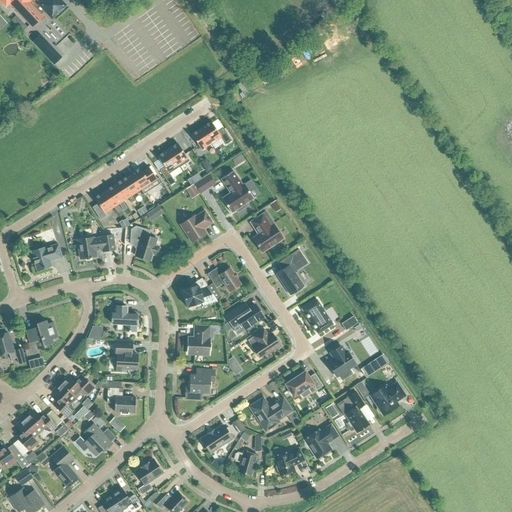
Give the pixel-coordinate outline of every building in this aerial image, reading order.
[(0,0),(8,9),(11,6),(30,27),(43,15),(41,13),(45,9),(50,15),(61,5),(56,0),(0,0)] [(316,24),(313,28),(317,34),(328,26),(323,19),(316,24)] [(5,25),(12,33),(16,29),(9,22),(5,25)] [(125,41),(116,47),(121,54),(130,47),(125,41)] [(60,59),(49,47),(43,52),(54,64),(60,59)] [(211,121),(201,128),(211,143),(221,137),(211,121)] [(201,128),(191,134),(201,150),(211,143),(201,128)] [(177,143),(167,150),(177,165),(187,159),(177,143)] [(167,150),(157,156),(168,172),(177,165),(167,150)] [(139,168),(130,174),(141,190),(150,184),(139,168)] [(221,198),(231,213),(237,209),(239,211),(247,206),(245,204),(253,198),(244,184),(242,185),(233,171),(221,179),(230,193),(221,198)] [(130,174),(121,180),(131,196),(141,190),(130,174)] [(196,184),(203,192),(209,188),(202,179),(196,184)] [(121,180),(112,186),(122,201),(131,196),(121,180)] [(199,194),(193,184),(185,189),(191,199),(199,194)] [(112,186),(103,192),(113,207),(122,201),(112,186)] [(94,198),(104,214),(113,207),(103,192),(94,198)] [(275,212),(280,209),(275,200),(269,204),(275,212)] [(162,207),(164,212),(174,208),(172,203),(162,207)] [(209,214),(219,208),(216,204),(207,211),(209,214)] [(211,222),(204,211),(194,217),(193,216),(181,224),(192,241),(205,233),(201,228),(204,226),(205,227),(211,222)] [(266,211),(249,222),(257,234),(251,238),(261,253),(283,239),(266,211)] [(136,226),(131,229),(130,244),(138,246),(135,256),(150,260),(152,254),(156,255),(159,252),(158,247),(154,246),(156,239),(148,237),(150,231),(136,226)] [(114,250),(112,235),(101,236),(101,238),(93,239),(93,237),(77,240),(80,259),(96,257),(95,250),(102,249),(103,252),(114,250)] [(45,247),(31,251),(36,270),(51,266),(50,261),(62,257),(58,244),(46,248),(45,247)] [(301,245),(294,249),(299,256),(305,252),(301,245)] [(289,265),(276,274),(290,295),(304,286),(289,265)] [(217,268),(207,274),(216,287),(223,283),(229,292),(240,284),(230,268),(221,274),(217,268)] [(217,302),(213,295),(207,286),(206,286),(207,287),(199,289),(197,285),(181,290),(186,307),(187,307),(188,309),(191,311),(194,309),(195,306),(195,304),(203,301),(206,305),(216,301),(216,302),(217,302)] [(317,300),(302,309),(318,334),(332,324),(317,300)] [(248,309),(244,303),(225,316),(232,326),(239,322),(244,329),(263,317),(255,305),(248,309)] [(124,307),(113,306),(112,313),(111,324),(125,324),(125,331),(136,332),(136,325),(137,325),(137,314),(123,314),(124,307)] [(353,316),(341,324),(345,330),(357,323),(353,316)] [(44,346),(49,347),(52,343),(53,343),(52,340),(58,338),(53,322),(47,324),(46,320),(36,323),(37,327),(26,331),(30,343),(41,339),(43,346),(44,346)] [(96,338),(96,326),(92,326),(87,338),(96,338)] [(169,334),(177,335),(177,326),(169,326),(169,334)] [(187,353),(208,354),(209,339),(208,339),(208,327),(195,327),(195,335),(195,338),(188,338),(187,353)] [(266,355),(280,346),(279,344),(279,342),(277,339),(275,338),(271,333),(268,335),(264,329),(252,337),(247,340),(259,358),(265,354),(266,355)] [(11,344),(7,332),(0,334),(0,355),(9,353),(10,360),(17,358),(19,364),(25,362),(21,348),(15,350),(15,351),(14,351),(12,343),(11,344)] [(115,340),(115,347),(114,353),(117,353),(116,372),(128,372),(128,369),(136,369),(137,354),(131,354),(131,341),(115,340)] [(334,359),(328,364),(336,377),(338,376),(341,380),(351,374),(348,369),(356,364),(347,351),(344,353),(340,346),(330,353),(334,359)] [(41,364),(49,360),(44,351),(37,355),(41,364)] [(27,360),(30,369),(38,367),(35,358),(27,360)] [(393,363),(388,367),(391,373),(397,370),(393,363)] [(195,370),(194,376),(190,376),(190,388),(186,387),(185,398),(201,399),(201,393),(208,393),(209,381),(213,381),(214,371),(195,370)] [(305,371),(285,384),(293,397),(299,393),(303,398),(310,393),(307,388),(313,384),(316,390),(322,386),(314,373),(309,377),(305,371)] [(80,374),(74,380),(68,375),(60,383),(75,398),(79,393),(86,395),(94,387),(80,374)] [(99,379),(95,386),(100,389),(104,382),(99,379)] [(366,388),(361,381),(354,385),(359,393),(366,388)] [(51,403),(55,407),(67,419),(74,411),(73,409),(71,402),(75,398),(60,383),(52,392),(57,397),(51,403)] [(383,415),(398,405),(396,402),(405,395),(396,383),(387,389),(385,385),(370,395),(377,407),(377,409),(379,413),(381,413),(383,415)] [(128,412),(134,413),(135,397),(122,397),(122,388),(107,388),(106,403),(114,403),(114,412),(120,412),(120,414),(128,414),(128,412)] [(364,405),(355,391),(347,397),(336,405),(343,415),(345,414),(349,422),(345,424),(349,430),(351,431),(354,429),(356,432),(368,425),(358,409),(364,405)] [(92,403),(87,398),(82,403),(88,408),(92,403)] [(262,399),(250,407),(265,430),(278,422),(276,420),(290,411),(282,399),(268,408),(262,399)] [(338,414),(331,404),(325,408),(331,418),(338,414)] [(78,411),(83,416),(87,411),(83,407),(78,411)] [(33,410),(24,418),(38,433),(42,429),(49,432),(56,426),(46,415),(41,419),(33,410)] [(94,415),(89,410),(83,416),(88,421),(94,415)] [(24,418),(15,426),(23,435),(18,439),(28,451),(35,445),(33,438),(38,433),(24,418)] [(245,429),(238,419),(232,423),(238,434),(245,429)] [(64,423),(58,429),(63,434),(69,429),(64,423)] [(83,452),(88,448),(95,456),(103,448),(105,450),(112,443),(110,441),(115,437),(106,428),(102,433),(93,424),(84,432),(89,437),(85,442),(79,436),(72,442),(83,452)] [(338,436),(330,424),(319,432),(318,430),(303,440),(305,442),(304,444),(307,448),(309,449),(316,459),(331,449),(327,443),(338,436)] [(232,439),(223,425),(201,439),(210,453),(232,439)] [(244,431),(240,438),(244,440),(245,441),(250,434),(245,431),(244,431)] [(254,434),(253,450),(265,451),(265,438),(254,434)] [(9,448),(13,455),(18,451),(14,444),(9,448)] [(73,459),(63,447),(52,456),(60,465),(53,471),(66,485),(76,476),(66,464),(73,459)] [(0,463),(4,469),(15,460),(7,448),(1,452),(0,450),(0,463)] [(304,460),(298,448),(288,453),(288,452),(274,456),(277,465),(275,467),(276,471),(279,472),(280,475),(294,471),(292,466),(293,464),(296,463),(297,464),(304,460)] [(243,451),(242,453),(236,452),(233,453),(232,458),(233,461),(240,463),(238,472),(250,475),(253,467),(254,467),(257,455),(243,451)] [(30,454),(25,458),(29,463),(34,459),(30,454)] [(153,459),(135,471),(144,485),(138,489),(142,495),(152,488),(148,483),(152,480),(162,473),(153,459)] [(14,476),(21,486),(32,478),(25,468),(14,476)] [(31,511),(43,504),(34,490),(27,495),(23,488),(9,498),(18,511),(25,507),(28,511),(31,511)] [(132,511),(141,506),(134,495),(128,498),(121,488),(111,494),(121,510),(127,506),(130,511),(132,511)] [(170,511),(177,511),(187,501),(178,492),(171,498),(166,494),(156,505),(161,510),(164,506),(170,511)] [(118,511),(121,510),(111,494),(101,501),(108,511),(106,511),(118,511)]
